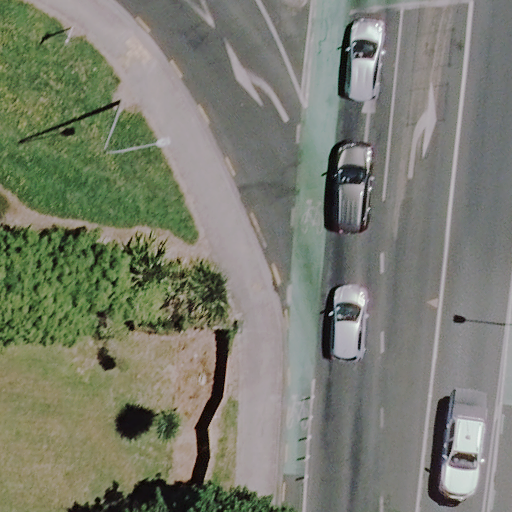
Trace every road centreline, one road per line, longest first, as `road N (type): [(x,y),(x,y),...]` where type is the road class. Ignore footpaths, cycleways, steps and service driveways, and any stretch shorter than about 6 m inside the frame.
road 1 (secondary): [(435,345),(198,0)]
road 2 (secondary): [(448,172),(435,345)]
road 3 (secondary): [(468,0),(448,172)]
road 4 (secondary): [(435,345),(418,511)]
